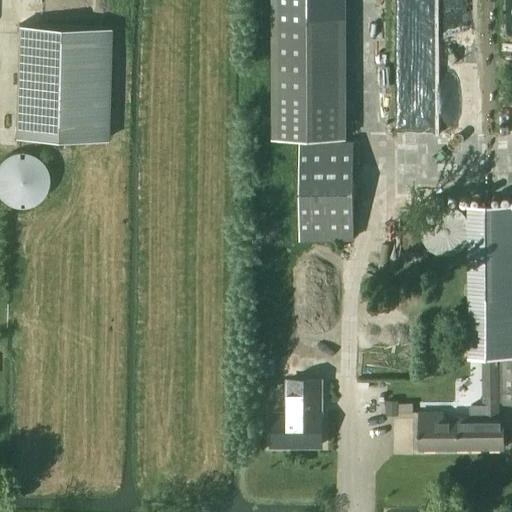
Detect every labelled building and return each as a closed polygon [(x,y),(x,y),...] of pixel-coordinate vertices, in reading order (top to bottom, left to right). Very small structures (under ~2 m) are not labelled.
[(272,15),(272,100),(346,100),(346,15),(272,15)] [(18,25),(16,136),(109,138),(111,27),(18,25)] [(272,100),(272,137),(346,137),(346,100),(272,100)] [(299,237),(353,237),(353,140),(300,140),(299,237)] [(444,410),(419,410),(420,447),(456,447),(503,447),(503,415),(500,415),(499,400),(504,400),(504,403),(511,402),(511,202),(472,202),(472,353),(482,353),(483,392),(483,403),(471,403),(471,415),(456,415),(444,415),(444,410)] [(286,412),(272,412),(272,445),(321,445),(321,412),(321,376),(286,376),(286,412)]
